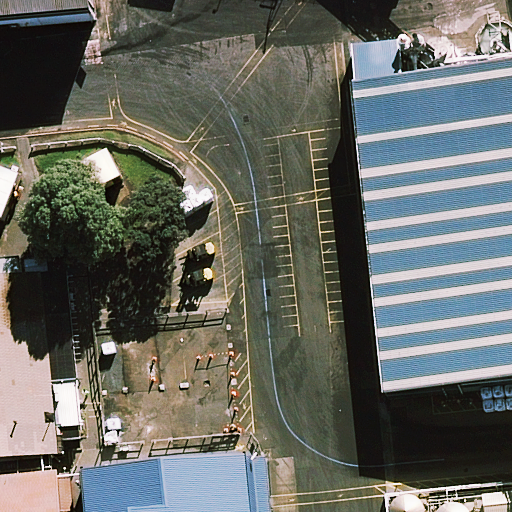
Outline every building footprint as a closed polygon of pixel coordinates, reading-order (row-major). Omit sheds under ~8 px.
[(93,0),(0,0),(0,12),(94,3),(93,0)] [(511,370),(511,68),(361,83),(390,382),(511,370)] [(66,248),(0,254),(0,422),(82,414),(66,248)] [(211,385),(205,320),(98,331),(105,396),(211,385)] [(266,511),(260,441),(85,458),(90,511),(266,511)] [(0,511),(63,511),(59,460),(0,465),(0,511)]
